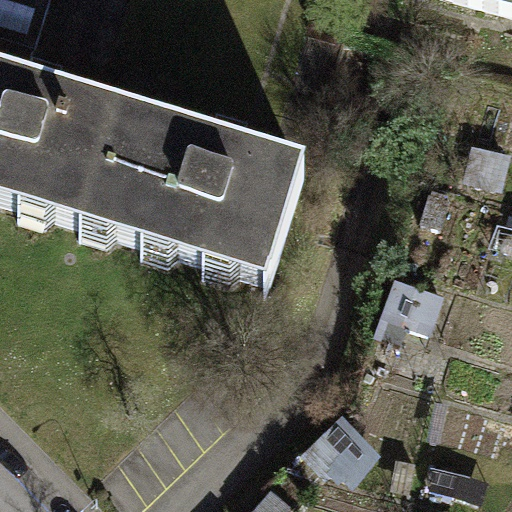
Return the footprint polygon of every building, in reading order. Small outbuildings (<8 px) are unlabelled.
[(0,0),(0,42),(36,53),(52,0),(0,0)] [(511,0),(446,0),(511,17),(511,0)] [(117,120),(0,84),(0,206),(82,231),(117,120)] [(304,177),(117,120),(82,231),(270,289),(304,177)] [(349,421),(315,454),(355,494),(389,461),(349,421)]
